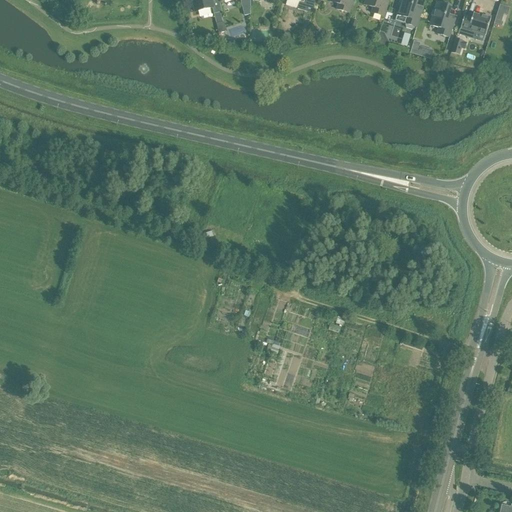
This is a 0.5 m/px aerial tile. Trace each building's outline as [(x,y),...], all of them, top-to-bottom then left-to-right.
[(222,12),(218,0),(192,0),(195,12),(212,8),(214,14),(216,23),(222,22),(220,13),(222,12)] [(223,0),(224,3),(235,0),(240,0),(245,16),(250,15),(250,7),(250,0),(223,0)] [(312,14),(315,0),(290,0),(299,2),(297,10),(312,14)] [(331,0),(339,2),(337,9),(336,9),(336,10),(349,14),(353,0),(331,0)] [(365,0),(365,3),(374,6),(371,13),(384,17),(389,1),(386,0),(365,0)] [(398,13),(396,18),(405,20),(404,23),(404,24),(405,24),(406,28),(412,30),(415,27),(417,28),(422,11),(415,9),(417,0),(401,0),(402,1),(399,2),(399,5),(400,7),(398,13)] [(451,8),(450,7),(448,5),(445,4),(443,5),(437,3),(436,3),(437,4),(434,11),(432,12),(431,15),(432,17),(430,23),(439,26),(437,34),(436,34),(449,38),(455,21),(448,19),(451,8)] [(464,16),(459,35),(470,38),(472,32),(485,36),(491,18),(479,15),(478,16),(473,14),(472,18),(464,16)] [(494,24),(500,26),(503,15),(497,14),(494,24)] [(357,21),(351,19),(349,27),(355,29),(357,21)] [(384,33),(380,32),(376,44),(388,48),(389,43),(384,33)] [(461,49),(463,43),(463,42),(455,40),(451,53),(459,55),(461,49)] [(433,51),(419,47),(420,44),(414,42),(413,45),(410,54),(430,60),(433,51)] [(511,511),(511,507),(511,508),(511,505),(509,503),(507,502),(505,502),(503,504),(501,506),(500,511),(511,511)]
